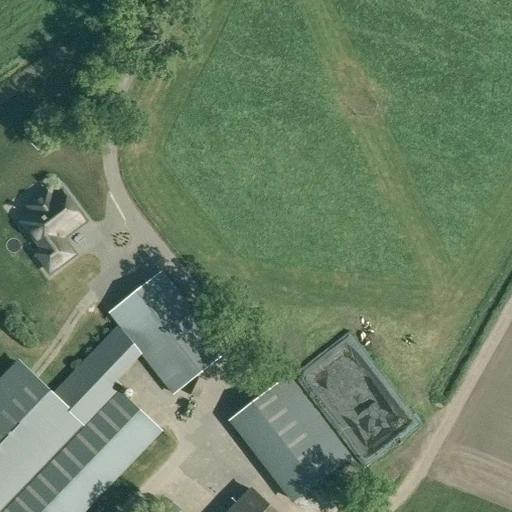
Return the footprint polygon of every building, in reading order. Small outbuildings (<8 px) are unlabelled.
[(82,218),(61,190),(53,196),(48,189),(29,204),(40,219),(28,227),(43,247),(37,252),(49,268),(71,252),(59,235),(82,218)] [(112,383),(121,373),(140,352),(170,392),(224,351),(168,278),(163,271),(110,311),(115,319),(119,324),(53,392),(23,364),(0,386),(0,511),(76,511),(158,428),(112,383)] [(323,375),(367,440),(408,412),(378,368),(368,375),(354,353),(323,375)] [(302,495),(338,468),(333,462),(277,388),(234,421),(295,501),(302,495)] [(275,511),(252,490),(231,511),(275,511)]
